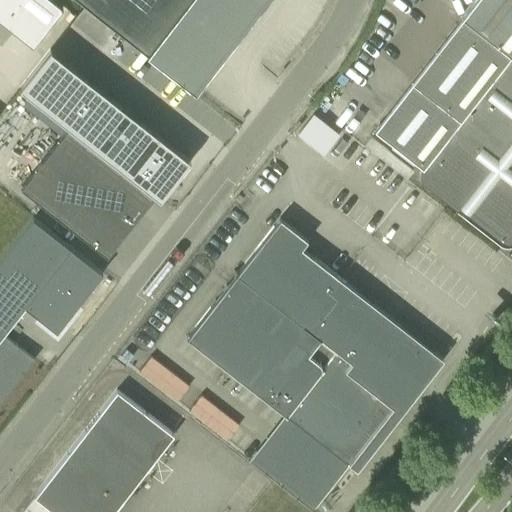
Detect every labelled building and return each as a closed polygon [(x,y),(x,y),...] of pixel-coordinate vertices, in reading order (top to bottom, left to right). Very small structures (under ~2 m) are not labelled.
[(15,0),(0,0),(0,16),(1,18),(15,0)] [(64,4),(59,0),(15,0),(1,18),(33,43),(64,4)] [(78,0),(195,91),(265,0),(78,0)] [(511,0),(475,0),(462,18),(411,82),(374,130),(421,167),(420,170),(419,174),(420,178),(422,181),(424,183),(498,242),(502,244),(506,245),(509,244),(511,242),(511,0)] [(57,118),(80,136),(110,97),(50,49),(19,88),(57,118)] [(110,97),(80,136),(150,191),(159,198),(190,159),(110,97)] [(97,256),(150,191),(80,136),(57,118),(5,182),(97,256)] [(0,259),(0,331),(3,333),(25,305),(55,329),(101,271),(72,249),(33,217),(0,259)] [(187,337),(348,464),(349,463),(357,470),(444,358),(301,247),(307,239),(280,218),(237,273),(234,270),(233,271),(236,274),(187,337)] [(3,333),(0,331),(0,402),(34,358),(3,333)] [(55,511),(111,511),(173,433),(116,390),(34,495),(55,511)] [(55,511),(34,495),(21,511),(55,511)]
